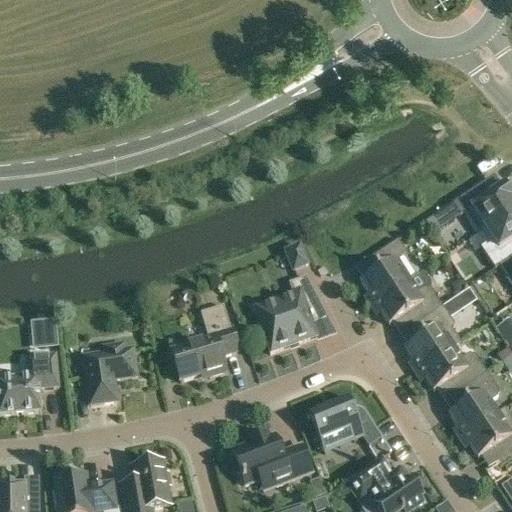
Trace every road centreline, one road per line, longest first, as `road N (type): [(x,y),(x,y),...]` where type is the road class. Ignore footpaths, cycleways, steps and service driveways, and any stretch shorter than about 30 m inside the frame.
road 1 (residential): [(466,511),(367,372),(323,373),(191,421)]
road 2 (primary): [(243,117),(148,154),(0,182)]
road 3 (residential): [(191,421),(0,451)]
road 4 (primary): [(379,6),(243,117)]
road 5 (primary): [(243,117),(400,39)]
